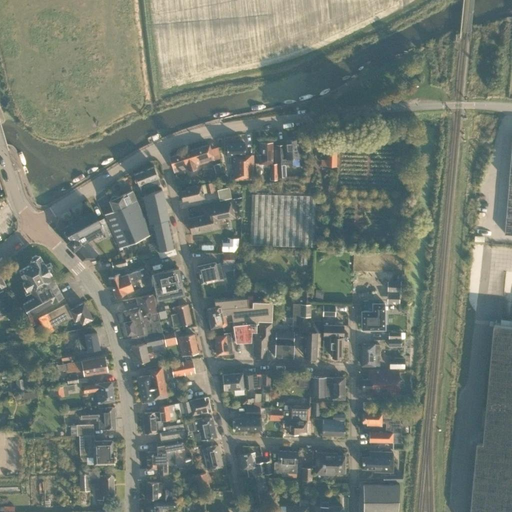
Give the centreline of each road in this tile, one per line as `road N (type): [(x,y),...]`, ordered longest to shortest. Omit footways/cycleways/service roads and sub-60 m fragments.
road 1 (tertiary): [(131,511),(123,374),(111,328),(99,296),(36,227)]
road 2 (residential): [(158,147),(231,126),(457,104)]
road 3 (unknown): [(461,511),(490,295),(511,259)]
road 4 (residential): [(208,365),(158,147)]
road 5 (residential): [(36,227),(158,147)]
road 6 (residential): [(351,368),(208,365)]
road 7 (residential): [(352,446),(225,441)]
